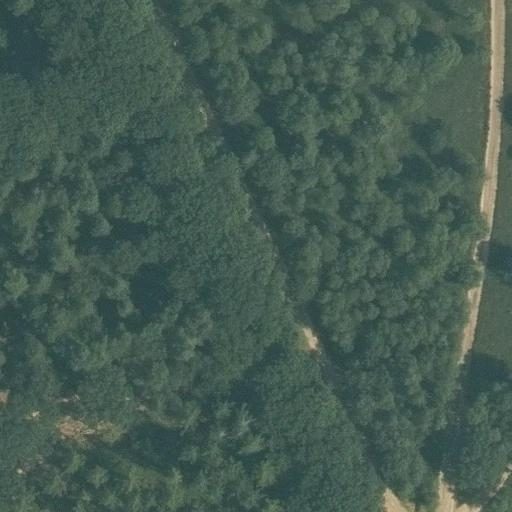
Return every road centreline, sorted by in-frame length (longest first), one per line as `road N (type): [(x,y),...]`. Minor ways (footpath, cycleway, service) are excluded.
road 1 (track): [(68,0),(319,511)]
road 2 (track): [(150,0),(392,511)]
road 3 (track): [(444,511),(490,180),(494,0)]
road 4 (track): [(7,511),(44,399),(260,387)]
road 5 (track): [(0,142),(135,139)]
